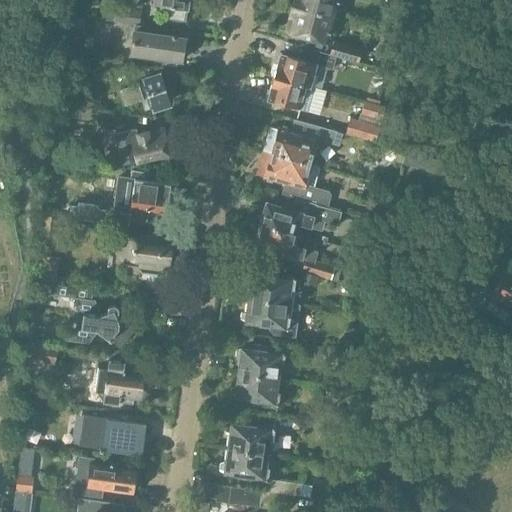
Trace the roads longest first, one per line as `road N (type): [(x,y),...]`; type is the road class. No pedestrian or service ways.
road 1 (residential): [(172,511),(245,0)]
road 2 (residential): [(511,225),(318,511)]
